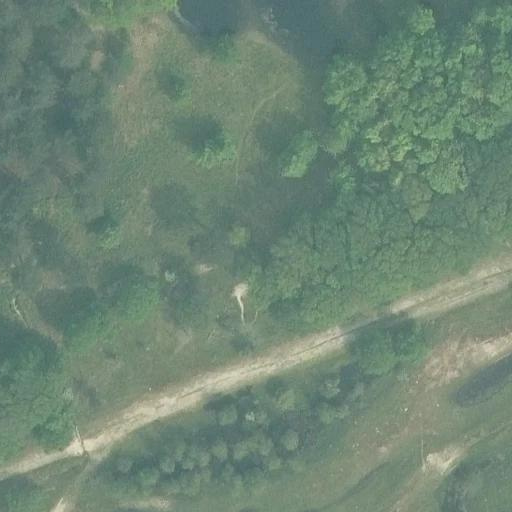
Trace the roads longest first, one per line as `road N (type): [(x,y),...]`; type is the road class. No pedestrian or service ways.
road 1 (track): [(511,262),(0,466)]
road 2 (track): [(372,0),(428,120),(479,276)]
road 3 (track): [(0,125),(70,93),(91,72),(95,29)]
